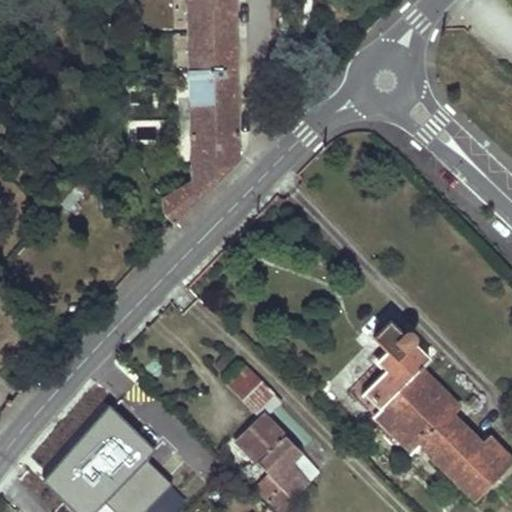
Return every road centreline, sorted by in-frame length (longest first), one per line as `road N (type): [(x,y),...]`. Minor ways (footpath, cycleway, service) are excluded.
road 1 (unclassified): [(0,457),(277,158)]
road 2 (unknown): [(162,278),(403,511)]
road 3 (unclassified): [(511,198),(385,81)]
road 4 (residential): [(277,158),(259,132),(256,0)]
road 5 (unclassified): [(277,158),(304,130),(385,81)]
